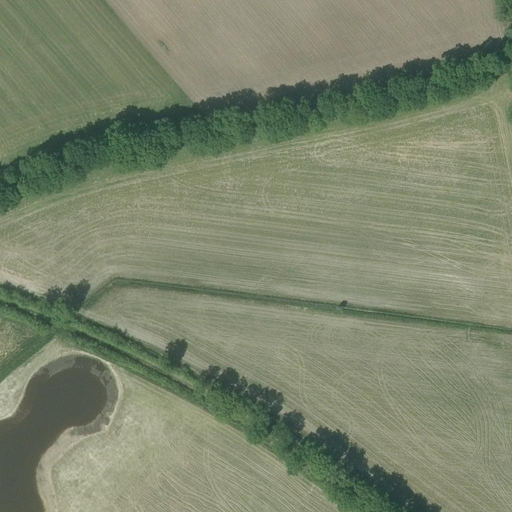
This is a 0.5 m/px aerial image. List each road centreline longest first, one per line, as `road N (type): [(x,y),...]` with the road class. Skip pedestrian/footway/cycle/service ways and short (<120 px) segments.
road 1 (track): [(0,198),(146,147),(368,103),(511,64)]
road 2 (track): [(0,304),(190,390),(370,511)]
